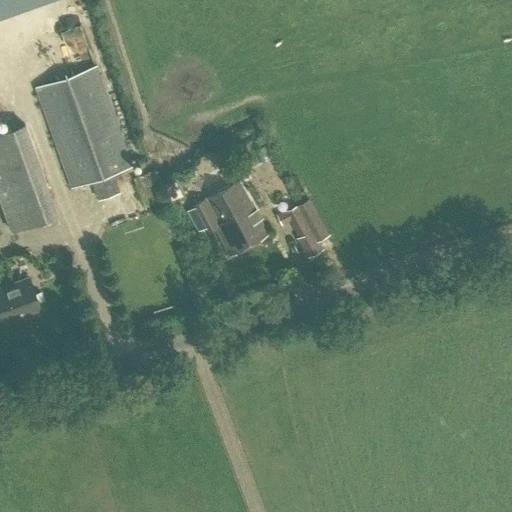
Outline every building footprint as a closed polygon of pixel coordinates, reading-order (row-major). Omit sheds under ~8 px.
[(0,44),(10,39),(2,25),(0,25),(0,44)] [(120,192),(113,173),(133,166),(96,65),(34,87),(70,188),(90,181),(97,200),(120,192)] [(0,205),(10,232),(57,214),(24,122),(0,131),(0,205)] [(144,209),(162,202),(151,172),(133,179),(144,209)] [(267,235),(238,180),(190,206),(204,233),(214,227),(229,255),(267,235)] [(329,234),(309,197),(291,207),(276,215),(281,225),(290,220),(298,237),(296,238),(305,256),(311,253),(321,248),(318,240),(329,234)] [(0,322),(39,308),(29,279),(0,289),(0,322)]
